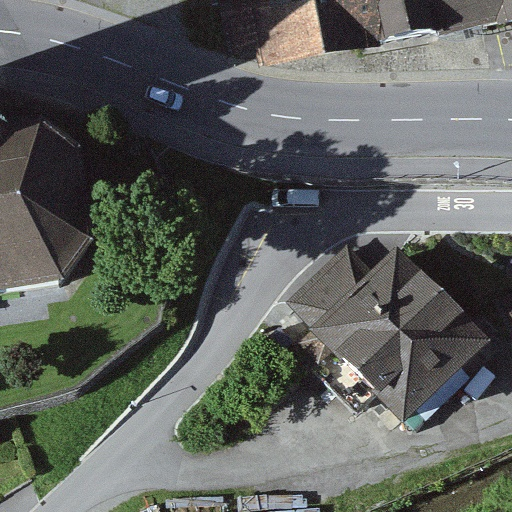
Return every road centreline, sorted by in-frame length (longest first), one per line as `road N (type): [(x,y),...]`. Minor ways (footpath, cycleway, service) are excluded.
road 1 (residential): [(65,511),(315,230),(346,218),(511,218)]
road 2 (secondary): [(511,122),(328,122),(249,113),(0,39)]
